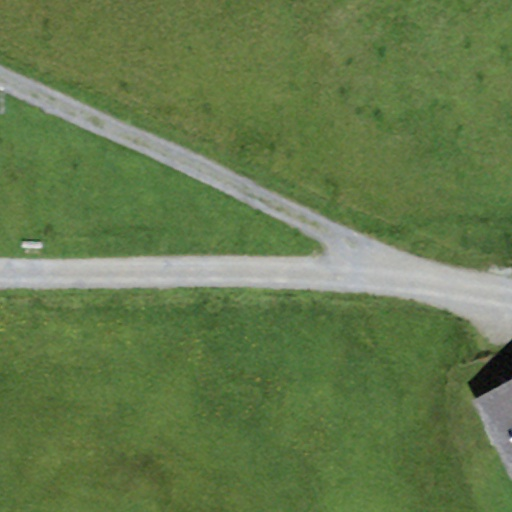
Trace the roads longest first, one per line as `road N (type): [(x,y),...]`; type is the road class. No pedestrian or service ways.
road 1 (track): [(0,273),(409,278),(511,298)]
road 2 (track): [(0,75),(238,186),(409,278)]
